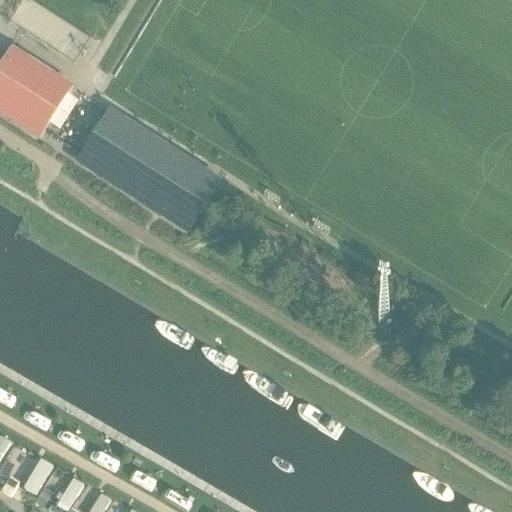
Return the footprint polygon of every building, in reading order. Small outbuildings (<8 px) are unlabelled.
[(22,0),(12,22),(61,46),(72,24),(22,0)] [(7,57),(0,68),(0,114),(40,140),(68,97),(7,57)] [(211,198),(101,127),(80,159),(191,230),(211,198)] [(0,435),(0,461),(12,443),(0,435)] [(37,497),(54,465),(37,457),(21,488),(37,497)] [(0,489),(0,492),(12,499),(21,484),(8,476),(0,489)] [(71,477),(54,506),(63,511),(67,511),(84,485),(71,477)] [(99,492),(86,511),(104,511),(111,500),(99,492)]
